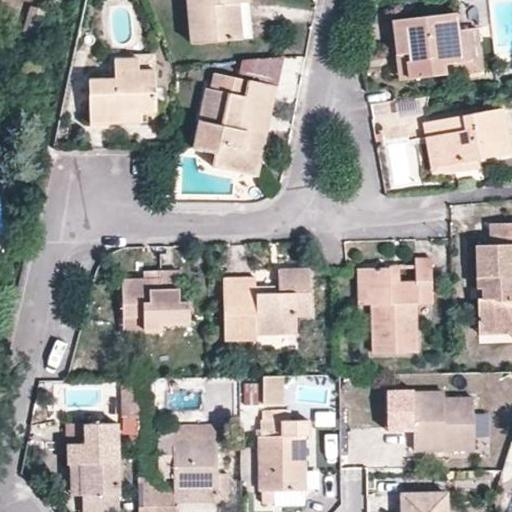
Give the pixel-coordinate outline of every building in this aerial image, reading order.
[(250,3),(250,0),(187,0),(189,28),(190,44),(243,39),(254,38),(250,3)] [(31,5),(23,33),(37,37),(45,9),(31,5)] [(460,31),(457,14),(392,22),(396,55),(406,54),(409,80),(448,76),(447,66),(473,63),(468,30),(460,31)] [(478,28),(468,30),(473,63),(447,66),(448,76),(483,72),(478,28)] [(399,82),(409,80),(406,54),(396,55),(399,82)] [(242,61),(238,79),(250,82),(277,88),(285,58),(242,61)] [(156,71),(141,71),(139,71),(139,59),(116,59),(116,78),(91,79),(91,124),(97,124),(124,124),(143,124),(142,113),(157,113),(156,71)] [(259,176),(269,130),(278,88),(277,88),(250,82),(215,74),(211,90),(205,89),(193,150),(215,155),(213,167),(259,176)] [(397,104),(402,124),(423,120),(418,100),(397,104)] [(423,124),(426,139),(435,137),(440,165),(477,159),(511,153),(504,110),(423,124)] [(479,168),(477,159),(440,165),(435,137),(426,139),(432,176),(479,168)] [(478,298),(480,326),(511,324),(511,224),(490,225),(491,246),(475,247),(478,290),(481,290),(481,297),(478,298)] [(388,268),(371,269),(372,306),(373,355),(419,354),(418,306),(433,306),(431,259),(414,259),(415,280),(389,281),(388,268)] [(312,317),(311,269),(278,270),(279,295),(258,294),(258,280),(230,281),(231,344),(259,344),(259,336),(297,336),(297,318),(312,317)] [(360,307),(372,306),(371,269),(358,270),(360,307)] [(181,271),(159,272),(160,282),(145,281),(125,282),(125,332),(163,331),(163,325),(189,325),(189,296),(182,296),(181,271)] [(144,272),(145,281),(160,282),(159,272),(144,272)] [(511,335),(511,324),(480,326),(481,336),(511,335)] [(281,406),(281,378),(263,378),(263,407),(281,406)] [(130,431),(137,431),(136,381),(124,381),(125,419),(129,419),(130,431)] [(137,431),(148,430),(147,381),(136,381),(137,431)] [(443,450),(475,449),(474,399),(444,399),(444,393),(414,393),(414,390),(387,391),(388,432),(414,431),(415,444),(443,444),(443,450)] [(261,420),(262,492),(304,491),(303,421),(306,421),(306,412),(264,412),(264,420),(261,420)] [(70,447),(71,474),(86,474),(86,497),(120,496),(119,426),(85,426),(85,447),(70,447)] [(173,479),(174,496),(217,495),(216,426),(159,427),(160,478),(173,479)] [(72,498),(86,497),(86,474),(71,474),(72,498)] [(304,505),(304,491),(262,492),(263,506),(304,505)] [(217,504),(217,495),(174,496),(174,498),(174,505),(217,504)] [(120,511),(120,496),(86,497),(86,511),(120,511)] [(443,511),(443,496),(402,497),(401,511),(443,511)] [(138,498),(137,511),(157,511),(158,498),(138,498)] [(174,511),(174,505),(174,498),(158,498),(157,511),(174,511)]
